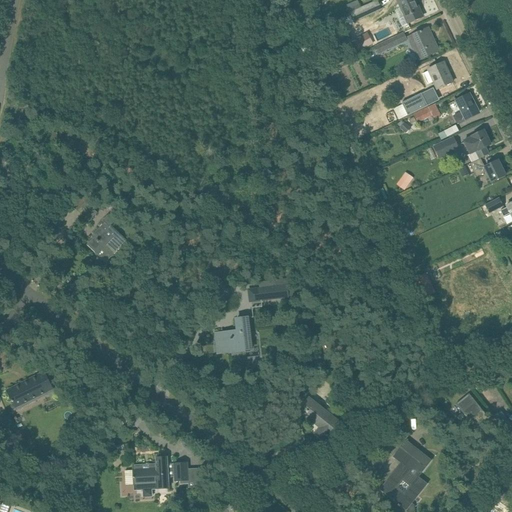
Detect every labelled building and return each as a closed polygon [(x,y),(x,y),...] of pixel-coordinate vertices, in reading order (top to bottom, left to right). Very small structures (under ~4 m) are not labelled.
[(377,0),(351,12),(355,21),(381,9),(377,0)] [(419,7),(415,0),(400,0),(398,1),(408,24),(421,18),(418,10),(417,10),(416,8),(419,7)] [(428,28),(419,32),(407,37),(417,61),(439,51),(428,28)] [(368,32),(354,40),(360,51),(374,43),(368,32)] [(379,54),(407,41),(403,33),(375,46),(379,54)] [(335,57),(354,48),(349,36),(329,46),(335,57)] [(300,43),(299,44),(314,74),(315,74),(325,69),(316,51),(313,44),(312,45),(310,39),(301,43),(300,43)] [(437,89),(453,82),(444,62),(428,69),(437,89)] [(404,73),(395,77),(398,84),(407,80),(404,73)] [(421,94),(402,103),(403,105),(408,115),(427,106),(421,94)] [(469,94),(460,98),(456,100),(462,112),(453,116),(458,124),(479,113),(469,94)] [(441,115),(435,103),(428,107),(413,114),(415,117),(417,121),(417,123),(432,116),(434,118),(441,115)] [(349,120),(340,124),(348,142),(357,138),(354,131),(349,120)] [(400,127),(400,128),(405,132),(409,127),(405,123),(404,123),(400,127)] [(457,125),(440,134),(443,139),(459,130),(457,125)] [(50,139),(77,150),(80,143),(69,138),(70,135),(61,131),(59,134),(53,132),(50,139)] [(463,140),(470,155),(477,152),(480,159),(481,158),(489,154),(485,147),(490,145),(484,131),(463,140)] [(98,141),(95,139),(84,133),(80,143),(83,145),(78,155),(94,164),(97,159),(91,156),(98,141)] [(454,137),(433,146),(439,158),(459,148),(454,137)] [(498,160),(489,165),(485,167),(481,158),(480,159),(470,163),(476,177),(487,172),(492,182),(505,175),(498,160)] [(464,177),(469,174),(465,166),(460,169),(464,177)] [(373,173),(363,177),(370,192),(379,188),(373,173)] [(401,178),(397,185),(405,190),(409,184),(401,178)] [(499,198),(485,205),(490,214),(504,206),(499,198)] [(97,212),(85,201),(77,211),(81,215),(80,217),(87,223),(97,212)] [(503,209),(500,210),(504,217),(511,213),(511,216),(511,202),(508,204),(507,205),(507,207),(503,209)] [(94,237),(87,244),(106,263),(113,255),(127,241),(110,225),(114,221),(107,216),(102,221),(104,224),(93,235),(95,236),(94,237)] [(426,274),(413,280),(422,299),(435,293),(426,274)] [(276,285),(259,287),(261,301),(289,297),(287,285),(276,286),(276,285)] [(238,332),(216,334),(218,350),(240,348),(240,351),(251,349),(248,318),(237,319),(238,332)] [(498,364),(489,371),(495,379),(504,372),(498,364)] [(27,402),(44,393),(53,389),(44,372),(37,375),(38,378),(27,384),(27,385),(22,387),(20,384),(7,390),(16,408),(27,402)] [(337,392),(343,397),(347,392),(341,387),(337,392)] [(489,417),(469,394),(456,405),(475,428),(489,417)] [(309,398),(305,402),(299,410),(320,427),(315,434),(324,441),(327,437),(337,444),(344,435),(338,430),(342,425),(309,398)] [(14,424),(7,410),(0,413),(0,433),(9,429),(8,427),(14,424)] [(428,484),(419,477),(432,460),(406,440),(393,457),(401,463),(380,489),(399,504),(398,505),(400,507),(401,506),(407,510),(428,484)] [(49,455),(44,458),(47,465),(52,462),(49,455)] [(135,470),(133,470),(133,471),(133,472),(134,480),(134,485),(134,490),(143,490),(144,490),(146,489),(148,489),(150,489),(152,489),(158,489),(169,488),(168,477),(174,477),(174,482),(180,481),(189,481),(189,469),(188,462),(173,463),(173,464),(167,464),(167,457),(157,457),(157,464),(157,468),(135,470)] [(0,504),(0,511),(8,511),(10,506),(1,503),(0,504)] [(225,506),(218,511),(229,511),(230,511),(233,508),(228,503),(225,506)]
